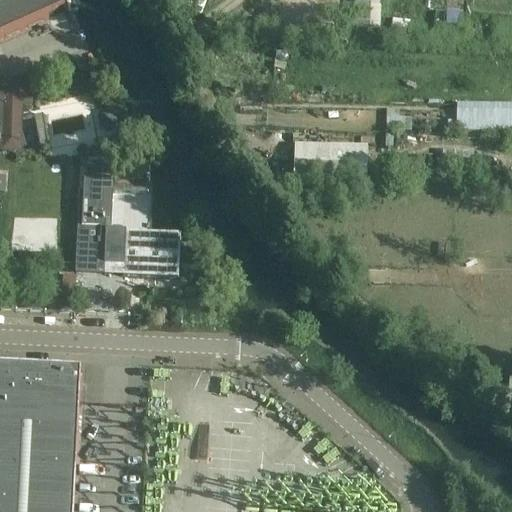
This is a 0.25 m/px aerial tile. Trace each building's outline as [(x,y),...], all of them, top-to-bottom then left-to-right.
[(0,0),(0,41),(67,12),(61,0),(0,0)] [(345,0),(345,29),(354,29),(354,23),(369,24),(370,0),(345,0)] [(383,0),(382,26),(402,27),(402,0),(383,0)] [(511,23),(464,22),(464,39),(511,40),(511,23)] [(0,108),(2,108),(1,131),(22,131),(22,109),(33,110),(33,85),(0,84),(0,108)] [(511,114),(457,113),(456,134),(511,134),(511,114)] [(149,171),(145,170),(127,170),(127,166),(126,163),(125,160),(124,157),(121,154),(119,152),(116,150),(112,149),(109,148),(106,148),(103,148),(100,149),(97,151),(94,153),(91,155),(89,158),(88,161),(87,164),(87,168),(84,167),(81,231),(83,231),(81,271),(108,273),(108,268),(123,268),(122,279),(178,282),(180,239),(108,236),(110,197),(147,199),(149,171)] [(423,163),(422,184),(486,187),(486,193),(494,194),(504,194),(505,186),(511,187),(511,174),(510,175),(509,172),(506,172),(505,171),(496,171),(497,163),(448,161),(448,164),(423,163)] [(73,310),(74,298),(62,298),(62,310),(73,310)] [(0,511),(73,511),(80,373),(61,372),(61,373),(0,369),(0,511)]
